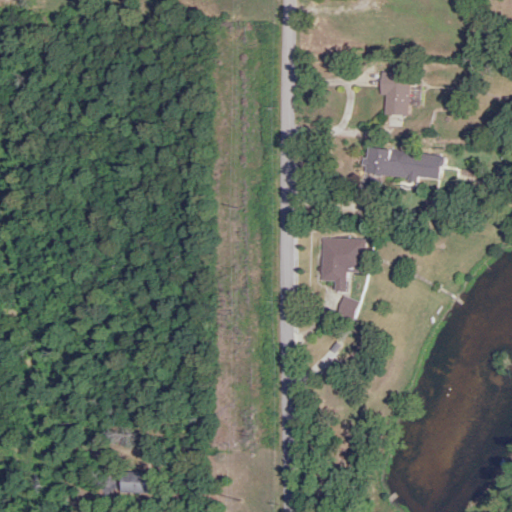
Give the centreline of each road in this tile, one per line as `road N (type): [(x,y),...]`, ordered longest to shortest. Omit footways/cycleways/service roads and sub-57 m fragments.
road 1 (residential): [(287,511),(290,0)]
road 2 (residential): [(0,134),(45,440),(41,511)]
